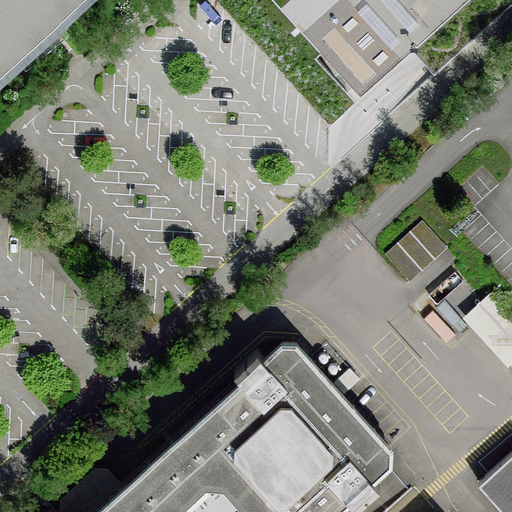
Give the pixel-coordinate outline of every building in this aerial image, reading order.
[(0,0),(0,86),(62,30),(77,17),(83,12),(95,0),(0,0)] [(422,219),(410,230),(435,257),(447,247),(422,219)] [(398,241),(422,269),(435,257),(410,230),(398,241)] [(409,280),(422,269),(398,241),(385,253),(409,280)] [(511,316),(489,291),(467,312),(463,315),(508,364),(511,360),(511,316)] [(293,334),(281,334),(77,511),(60,511),(57,508),(43,507),(37,511),(327,511),(351,491),(357,500),(380,479),(374,471),(391,456),(392,444),(293,334)] [(511,511),(511,452),(480,481),(507,511),(511,511)]
